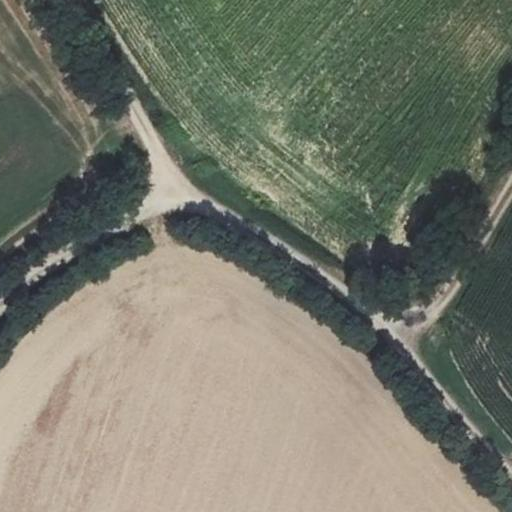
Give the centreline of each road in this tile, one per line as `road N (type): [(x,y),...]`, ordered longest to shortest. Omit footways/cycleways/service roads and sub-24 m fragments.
road 1 (track): [(169,205),(234,227),(384,328),(511,495)]
road 2 (track): [(63,0),(149,151),(169,205)]
road 3 (track): [(0,299),(61,243),(169,205)]
road 4 (track): [(384,328),(436,321),(511,201)]
